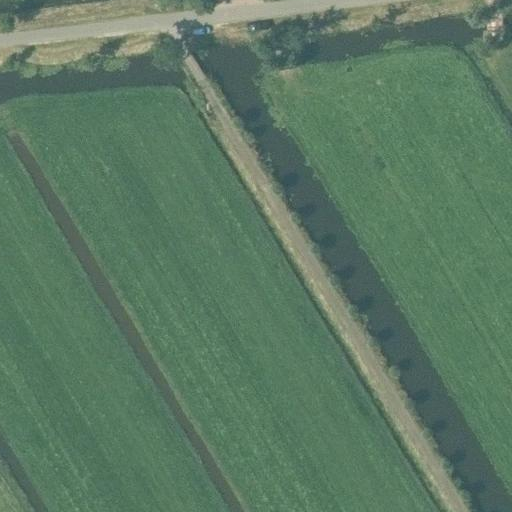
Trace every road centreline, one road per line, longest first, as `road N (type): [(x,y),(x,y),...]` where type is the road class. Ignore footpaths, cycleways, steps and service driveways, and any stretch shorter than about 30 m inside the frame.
road 1 (unclassified): [(456,511),(170,21)]
road 2 (unclassified): [(170,21),(353,0)]
road 3 (unclassified): [(0,41),(170,21)]
